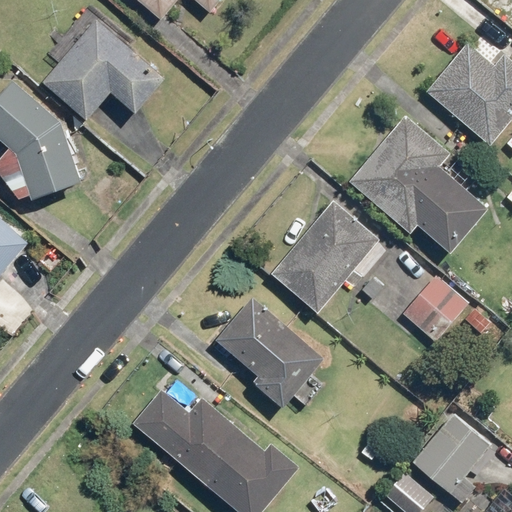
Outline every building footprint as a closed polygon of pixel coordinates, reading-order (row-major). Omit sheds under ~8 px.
[(140,0),(161,17),(174,0),(193,0),(212,14),(222,0),(140,0)] [(112,91),(134,110),(160,79),(138,60),(139,59),(99,25),(50,83),(90,116),(112,91)] [(489,144),(511,116),(511,64),(479,38),(430,96),(489,144)] [(0,100),(0,138),(21,156),(33,196),(79,182),(63,128),(13,86),(0,100)] [(511,136),(503,146),(511,154),(511,136)] [(395,137),(362,177),(449,249),(482,210),(395,137)] [(120,148),(100,154),(107,177),(127,171),(120,148)] [(278,271),(319,306),(375,242),(334,206),(278,271)] [(0,267),(23,243),(0,222),(0,267)] [(499,254),(478,252),(476,273),(497,275),(499,254)] [(410,313),(435,335),(461,305),(436,283),(410,313)] [(250,301),(219,340),(291,396),(321,357),(250,301)] [(473,305),(462,319),(484,338),(496,324),(473,305)] [(179,374),(137,422),(241,511),(262,511),(296,474),(179,374)] [(485,449),(453,422),(417,464),(449,491),(485,449)] [(374,435),(358,452),(374,467),(390,450),(374,435)] [(405,480),(393,494),(413,511),(425,498),(405,480)]
